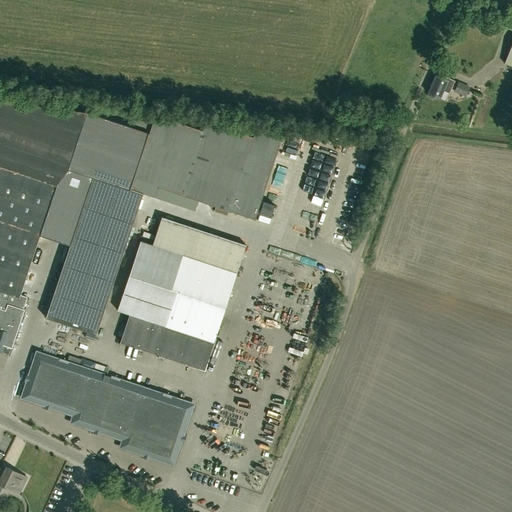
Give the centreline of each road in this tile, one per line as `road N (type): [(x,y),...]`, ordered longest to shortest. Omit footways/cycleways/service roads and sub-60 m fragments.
road 1 (unclassified): [(263,511),(341,324),(416,99)]
road 2 (unknown): [(0,405),(74,170)]
road 3 (tertiary): [(185,511),(0,419)]
road 4 (unknown): [(208,381),(261,235)]
road 5 (unknown): [(208,381),(103,353),(105,328)]
road 6 (unknown): [(167,503),(208,381)]
